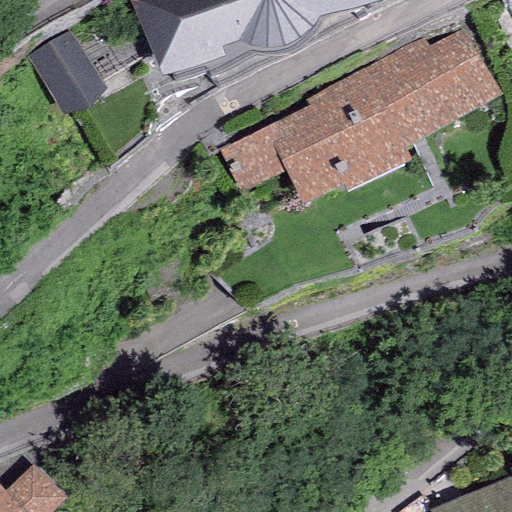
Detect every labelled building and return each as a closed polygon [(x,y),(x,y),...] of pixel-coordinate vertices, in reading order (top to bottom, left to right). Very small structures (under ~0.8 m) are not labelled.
[(136,0),(132,2),(160,86),(224,63),(222,55),(239,49),(250,54),(257,56),(267,56),(277,55),(289,53),(299,49),(305,42),(313,36),(316,31),(319,23),(381,7),(379,0),(136,0)] [(68,32),(27,56),(63,118),(104,94),(68,32)] [(308,109),(277,126),(285,143),(272,149),(285,179),(302,216),(342,197),(347,203),(409,171),(404,158),(502,103),(461,32),(429,50),(422,38),(376,62),(347,80),(305,100),(308,109)] [(242,199),(285,179),(272,149),(285,143),(277,126),(221,154),(242,199)] [(0,511),(60,511),(65,507),(32,468),(3,495),(0,492),(0,511)] [(511,511),(511,480),(438,511),(511,511)]
